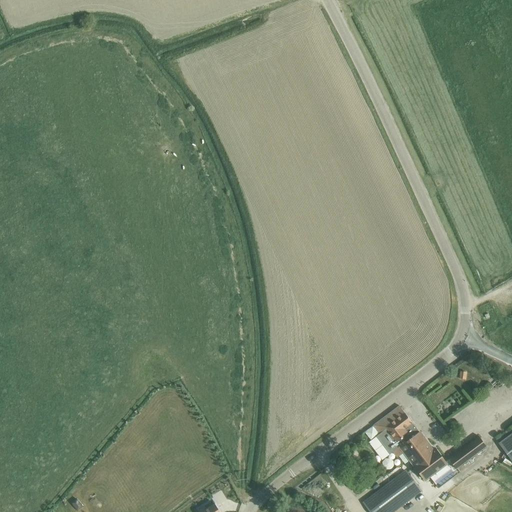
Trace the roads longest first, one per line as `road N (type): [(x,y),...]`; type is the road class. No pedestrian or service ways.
road 1 (tertiary): [(464,340),(462,284),(327,0)]
road 2 (residential): [(268,489),(464,340)]
